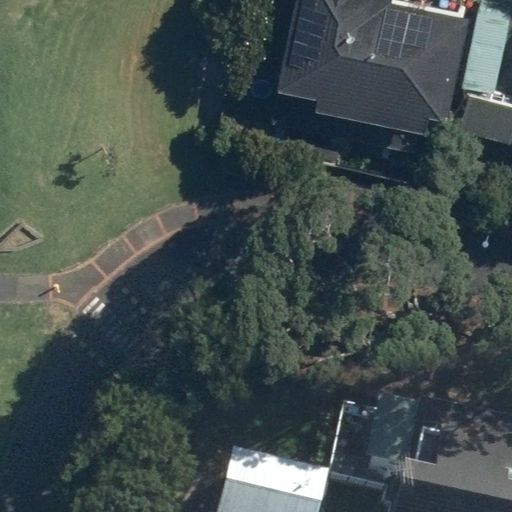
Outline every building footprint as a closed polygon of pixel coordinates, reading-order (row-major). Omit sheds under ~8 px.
[(322,81),(319,92),(430,115),(433,98),(453,103),(474,3),(460,0),(297,0),(282,73),(322,81)] [(511,83),(475,71),(460,113),(511,131),(511,83)] [(0,299),(0,402),(29,405),(36,302),(0,299)] [(511,511),(511,479),(383,455),(371,511),(511,511)] [(213,470),(203,511),(316,511),(320,492),(213,470)]
